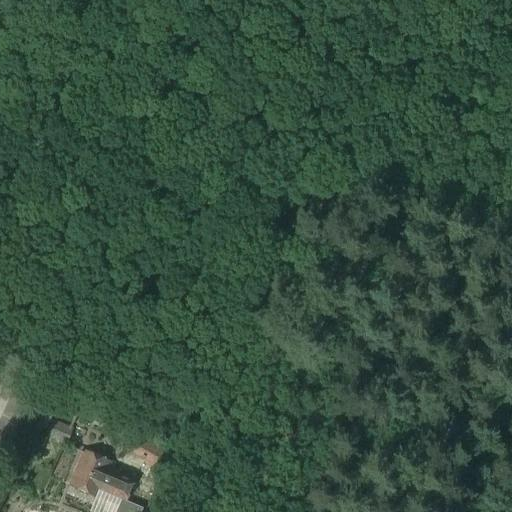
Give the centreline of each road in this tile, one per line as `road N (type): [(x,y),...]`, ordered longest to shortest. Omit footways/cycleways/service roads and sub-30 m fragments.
road 1 (track): [(150,0),(511,202)]
road 2 (unknown): [(0,285),(189,386),(257,482),(320,511)]
road 3 (track): [(0,352),(113,403)]
